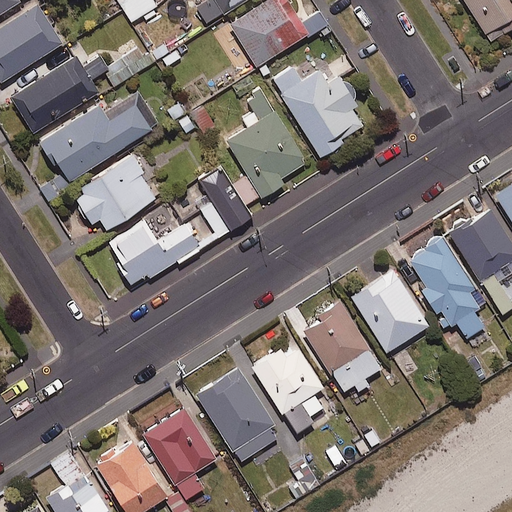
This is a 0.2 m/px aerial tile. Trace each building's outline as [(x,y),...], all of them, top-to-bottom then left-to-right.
[(0,0),(0,13),(21,0),(0,0)] [(161,13),(152,0),(118,0),(137,28),(161,13)] [(246,0),(205,0),(195,6),(207,25),(246,0)] [(308,34),(286,0),(267,0),(229,24),(256,67),(308,34)] [(511,0),(463,0),(491,43),(511,28),(511,0)] [(0,82),(0,83),(62,43),(37,4),(0,27),(0,82)] [(327,24),(319,12),(304,21),(312,34),(327,24)] [(149,51),(142,56),(136,48),(125,57),(138,74),(155,60),(149,51)] [(76,56),(10,98),(33,133),(98,92),(90,80),(109,69),(101,55),(82,67),(76,56)] [(301,81),(292,67),(271,81),(320,158),(343,144),(341,141),(363,127),(351,109),(357,106),(338,77),(327,84),(318,71),(301,81)] [(227,141),(247,174),(262,198),(283,185),(280,179),(306,163),(261,90),(246,100),(253,111),(242,117),(248,128),(227,141)] [(159,124),(138,91),(104,112),(98,104),(40,141),(67,183),(159,124)] [(204,102),(189,112),(204,134),(219,124),(204,102)] [(156,199),(128,156),(80,188),(85,196),(75,203),(89,225),(99,219),(107,231),(156,199)] [(219,165),(187,185),(218,238),(251,217),(219,165)] [(511,186),(496,197),(511,222),(511,186)] [(511,262),(511,244),(490,211),(451,236),(481,282),(511,262)] [(156,241),(144,221),(107,242),(133,287),(200,249),(185,224),(156,241)] [(486,303),(442,237),(406,260),(418,278),(414,281),(445,328),(455,321),(467,340),(485,328),(473,311),(486,303)] [(428,326),(393,270),(351,297),(386,353),(428,326)] [(511,308),(511,304),(495,277),(483,284),(502,315),(511,308)] [(340,302),(326,310),(330,317),(305,332),(341,392),(353,385),(358,393),(369,387),(364,378),(380,369),(340,302)] [(323,388),(292,342),(252,369),(296,435),(314,423),(300,403),(323,388)] [(281,435),(238,369),(196,396),(240,462),(281,435)] [(215,459),(185,409),(142,435),(183,501),(203,488),(194,472),(215,459)] [(143,511),(167,497),(133,444),(95,468),(123,511),(143,511)] [(108,511),(84,474),(45,498),(54,511),(108,511)] [(190,511),(184,501),(168,511),(169,511),(190,511)]
